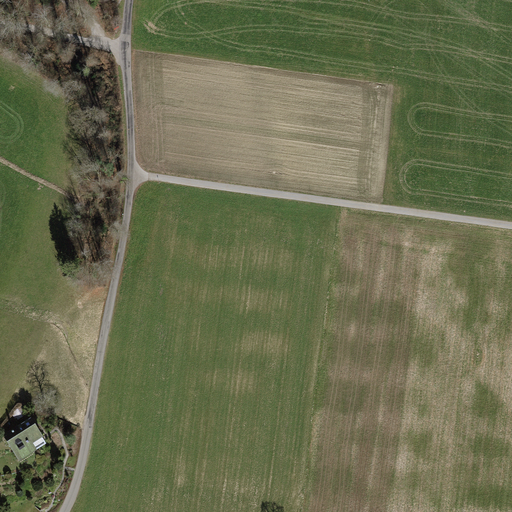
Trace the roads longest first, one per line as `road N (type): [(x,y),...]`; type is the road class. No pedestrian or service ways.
road 1 (residential): [(129,0),(131,174),(87,432),(63,511)]
road 2 (track): [(511,225),(131,174)]
road 3 (track): [(125,46),(0,24)]
